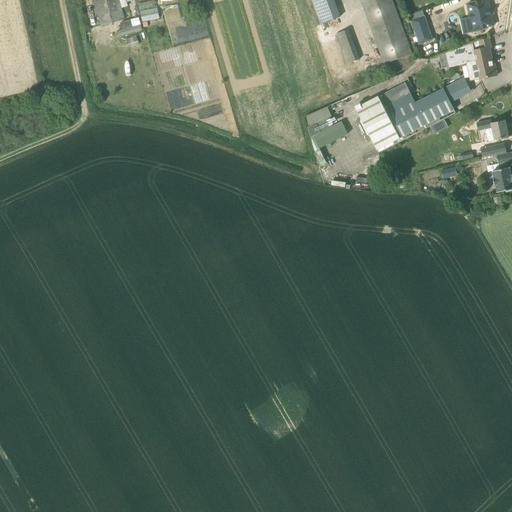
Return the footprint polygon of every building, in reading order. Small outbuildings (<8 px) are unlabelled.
[(93,0),(101,26),(125,19),(118,0),(93,0)] [(154,0),(139,3),(140,10),(156,7),(154,0)] [(311,0),(320,25),(339,18),(332,0),(311,0)] [(360,0),(385,64),(412,54),(391,0),(360,0)] [(479,29),(479,30),(487,28),(487,27),(494,25),(487,0),(483,0),(466,4),(469,17),(473,16),(476,29),(479,29)] [(410,14),(412,19),(424,15),(422,10),(410,14)] [(412,19),(410,20),(418,45),(433,40),(424,15),(412,19)] [(181,17),(184,27),(190,25),(188,16),(181,17)] [(347,64),(359,59),(348,29),(336,34),(347,64)] [(125,37),(129,46),(139,42),(135,33),(125,37)] [(441,68),(449,67),(477,61),(481,79),(497,75),(495,66),(494,67),(489,48),(491,47),(489,38),(477,41),(446,53),(438,56),(441,68)] [(416,103),(406,84),(357,109),(378,149),(454,110),(451,102),(472,91),(464,78),(416,103)] [(448,127),(444,120),(431,126),(435,134),(448,127)] [(492,127),(495,140),(509,137),(505,120),(492,123),(491,120),(482,122),(484,129),(492,127)] [(308,127),(315,151),(325,146),(317,124),(308,127)] [(481,149),(483,157),(507,152),(505,144),(481,149)] [(511,152),(497,156),(498,164),(500,163),(501,169),(508,168),(506,162),(511,160),(511,152)] [(509,167),(500,169),(491,171),(496,193),(506,191),(506,192),(511,190),(511,174),(511,175),(509,167)] [(443,178),(451,176),(449,168),(442,169),(443,178)]
